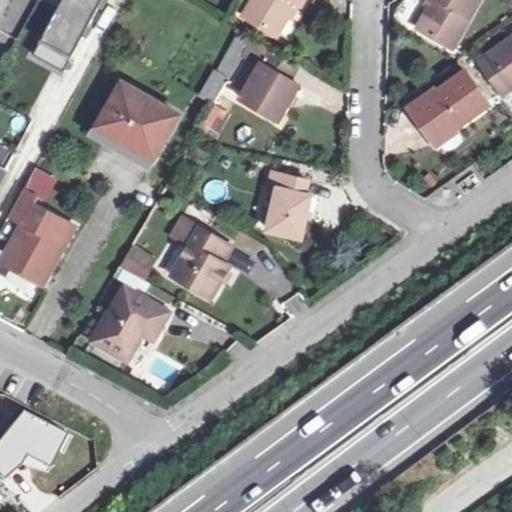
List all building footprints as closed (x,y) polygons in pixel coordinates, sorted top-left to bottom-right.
[(0,0),(0,24),(13,0),(0,0)] [(63,68),(102,0),(61,0),(33,51),(63,68)] [(296,3),(300,5),(303,0),(253,0),(244,17),(277,36),(289,16),(296,3)] [(480,0),(429,0),(434,2),(419,29),(453,48),(480,0)] [(293,18),(300,5),(296,3),(289,16),(293,18)] [(200,96),(214,104),(253,38),(251,37),(239,31),(200,96)] [(499,96),(511,86),(511,37),(475,63),(499,96)] [(291,80),(300,66),(270,49),(242,100),(279,121),(299,86),(291,80)] [(464,71),(411,109),(435,141),(486,104),(464,71)] [(124,81),(97,122),(154,157),(180,115),(124,81)] [(277,189),(268,231),(302,238),(311,196),(306,195),(308,182),(273,175),(270,188),(277,189)] [(23,190),(10,212),(9,214),(22,222),(0,263),(41,285),(75,226),(36,204),(39,198),(23,190)] [(184,241),(190,245),(201,228),(194,224),(184,241)] [(201,228),(190,245),(173,275),(211,297),(229,266),(222,263),(232,246),(201,228)] [(143,290),(159,257),(133,244),(117,277),(143,290)] [(125,286),(94,341),(128,360),(144,334),(154,339),(168,311),(125,286)]
